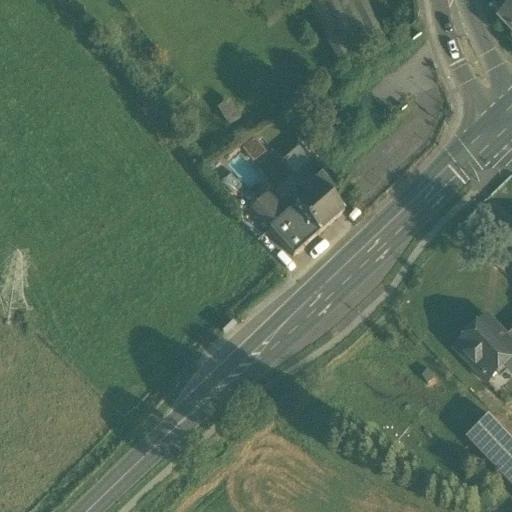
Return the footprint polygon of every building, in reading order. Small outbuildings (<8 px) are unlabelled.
[(305,0),(338,67),(385,44),(363,0),(305,0)] [(499,22),(511,35),(511,0),(499,0),(493,6),(499,22)] [(229,101),(216,109),(227,128),(240,120),(229,101)] [(266,155),(255,140),(242,149),(252,164),(266,155)] [(294,180),(316,161),(310,154),(308,156),(301,148),(281,165),(294,180)] [(241,191),(230,178),(220,186),(231,200),(241,191)] [(293,212),(317,238),(343,215),(328,198),(332,195),(319,181),(305,194),(309,198),(293,212)] [(251,212),(270,234),(288,217),(269,196),(251,212)] [(269,235),(292,261),(317,238),(293,212),(288,217),(270,234),(269,235)] [(487,386),(511,362),(511,345),(507,340),(489,321),(458,351),(474,368),(472,370),(487,386)] [(468,441),(511,487),(511,440),(491,418),(468,441)]
